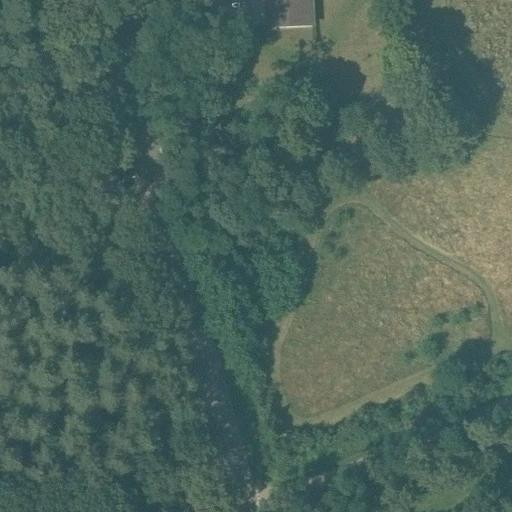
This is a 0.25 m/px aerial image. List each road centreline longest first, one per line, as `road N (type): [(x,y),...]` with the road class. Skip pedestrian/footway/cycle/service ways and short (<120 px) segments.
road 1 (tertiary): [(246,507),(106,0)]
road 2 (unclassified): [(246,507),(511,397)]
